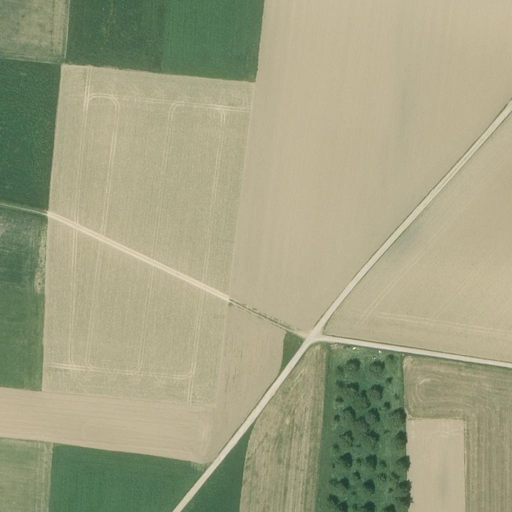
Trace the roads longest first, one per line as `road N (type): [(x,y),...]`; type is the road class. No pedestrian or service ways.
road 1 (track): [(311,337),(511,104)]
road 2 (track): [(176,511),(311,337)]
road 3 (track): [(511,366),(311,337)]
